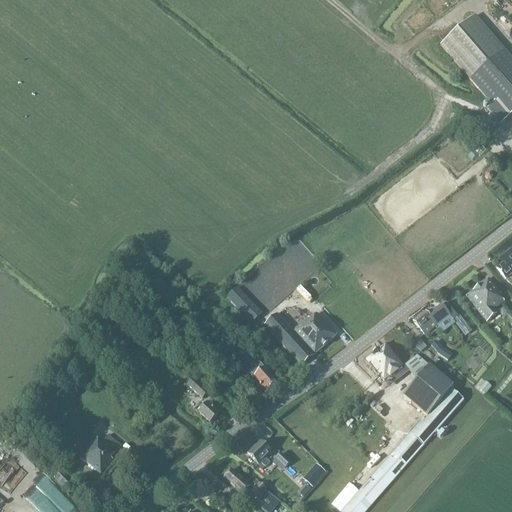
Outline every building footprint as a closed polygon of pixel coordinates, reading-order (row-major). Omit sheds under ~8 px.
[(468,81),(471,79),(506,120),(511,115),(511,60),(498,44),(475,17),(439,47),(468,81)] [(511,129),(497,139),(511,160),(511,129)] [(511,256),(501,265),(497,269),(506,280),(511,274),(511,256)] [(497,315),(493,310),(504,302),(499,296),(501,295),(488,279),(466,297),(487,323),(497,315)] [(262,315),(250,302),(237,289),(226,299),(252,325),(262,315)] [(449,317),(453,321),(457,317),(446,303),(442,307),(441,306),(428,316),(425,312),(413,322),(424,336),(449,317)] [(308,319),(306,320),(292,333),(276,316),(264,326),(301,367),(314,356),(336,336),(316,315),(309,321),(308,319)] [(459,316),(453,321),(465,337),(472,331),(459,316)] [(420,339),(413,345),(420,353),(427,348),(420,339)] [(405,366),(387,344),(365,361),(378,378),(380,377),(384,382),(405,366)] [(248,374),(265,393),(277,383),(265,368),(264,369),(251,354),(237,365),(246,376),(248,374)] [(417,381),(403,397),(428,418),(422,424),(421,422),(341,511),(365,511),(464,401),(452,391),(454,387),(417,356),(405,366),(417,381)] [(511,366),(501,357),(482,378),(497,390),(511,373),(511,366)] [(202,400),(209,393),(194,380),(188,387),(202,400)] [(485,382),(479,390),(485,396),(492,388),(485,382)] [(218,416),(207,406),(205,408),(201,405),(195,412),(210,425),(218,416)] [(102,443),(96,438),(79,458),(100,476),(113,461),(111,459),(115,454),(121,447),(108,436),(102,443)] [(248,455),(259,466),(263,470),(265,468),(270,464),(265,459),(271,454),(260,442),(248,455)] [(281,454),(272,463),(282,473),(291,464),(281,454)] [(11,488),(26,467),(16,460),(1,481),(11,488)] [(321,475),(325,471),(318,465),(314,469),(321,475)] [(261,511),(273,511),(281,503),(269,494),(270,494),(265,491),(256,482),(250,488),(231,471),(224,479),(243,496),(249,491),(252,494),(253,493),(259,498),(263,502),(257,508),(261,511)] [(54,479),(68,494),(76,487),(63,472),(54,479)] [(23,489),(27,480),(22,478),(18,486),(23,489)]
